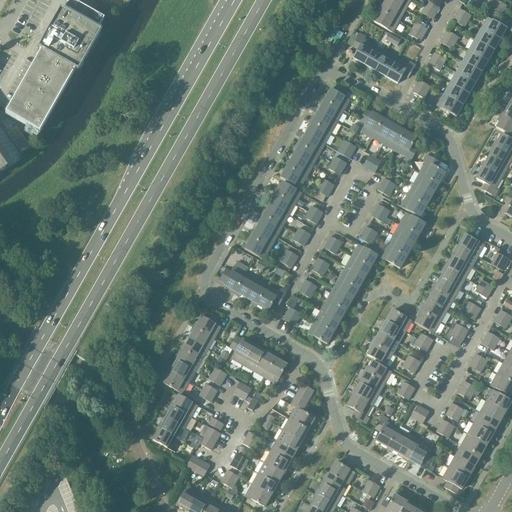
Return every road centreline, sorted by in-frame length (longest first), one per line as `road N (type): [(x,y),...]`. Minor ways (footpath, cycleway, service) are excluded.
road 1 (residential): [(460,511),(351,448),(315,362),(204,289),(204,276),(319,79)]
road 2 (trunk): [(0,463),(264,0)]
road 3 (trunk): [(234,0),(0,411)]
road 4 (residential): [(511,241),(473,214),(441,132),(332,71),(319,79)]
